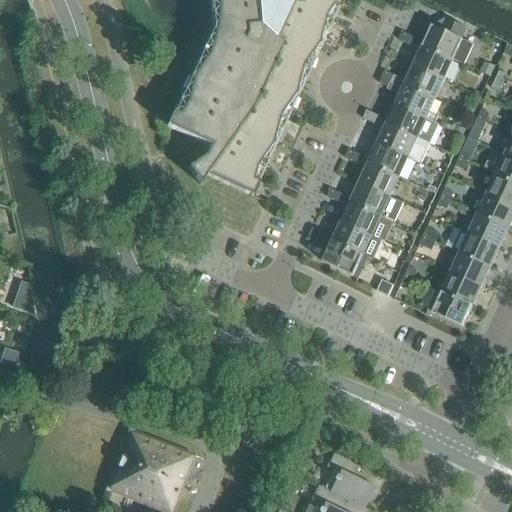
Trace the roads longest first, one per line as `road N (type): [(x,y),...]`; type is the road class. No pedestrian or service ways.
road 1 (tertiary): [(454,449),(174,314),(150,290),(115,207),(63,0)]
road 2 (residential): [(268,291),(388,36)]
road 3 (residential): [(481,393),(268,291)]
